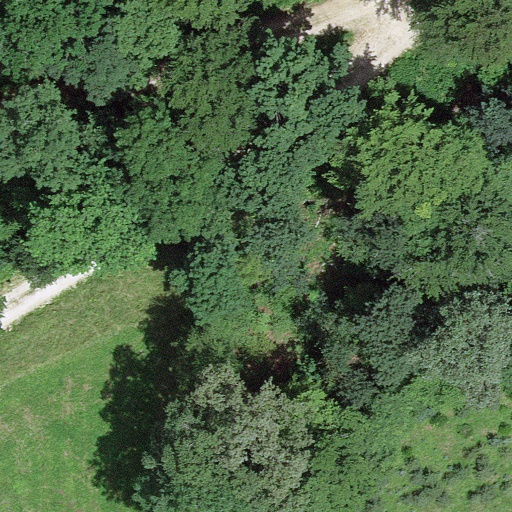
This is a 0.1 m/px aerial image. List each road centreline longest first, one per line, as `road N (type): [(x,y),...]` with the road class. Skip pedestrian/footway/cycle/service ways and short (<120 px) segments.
road 1 (track): [(428,0),(230,156),(0,305)]
road 2 (track): [(0,109),(280,34),(362,0)]
